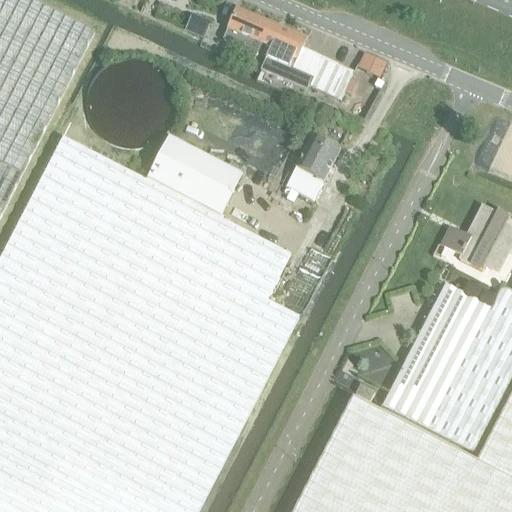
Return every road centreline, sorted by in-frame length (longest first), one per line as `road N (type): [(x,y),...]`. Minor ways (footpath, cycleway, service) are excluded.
road 1 (unclassified): [(256,511),(437,151)]
road 2 (unclassified): [(272,0),(511,102)]
